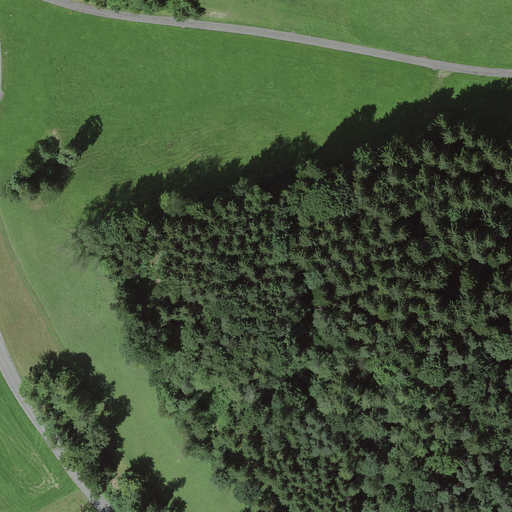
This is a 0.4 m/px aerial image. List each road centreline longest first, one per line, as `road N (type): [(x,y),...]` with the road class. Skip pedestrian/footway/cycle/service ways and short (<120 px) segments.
road 1 (track): [(55,0),(460,72),(511,72)]
road 2 (tertiary): [(108,511),(7,368),(0,346)]
